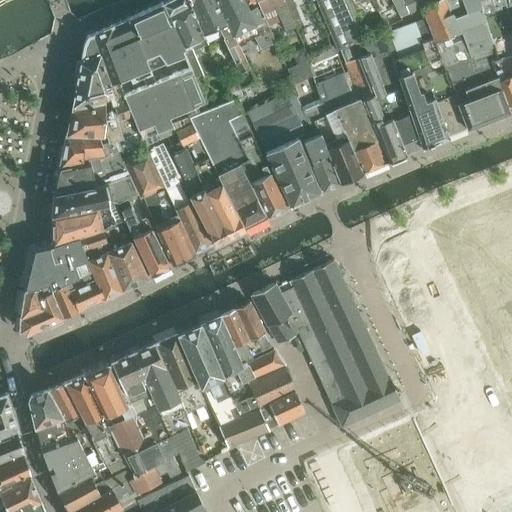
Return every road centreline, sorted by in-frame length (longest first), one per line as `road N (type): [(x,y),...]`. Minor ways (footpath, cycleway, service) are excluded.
road 1 (residential): [(511,465),(405,242),(355,265)]
road 2 (residential): [(355,265),(420,399)]
road 3 (residential): [(225,511),(217,494),(332,441)]
